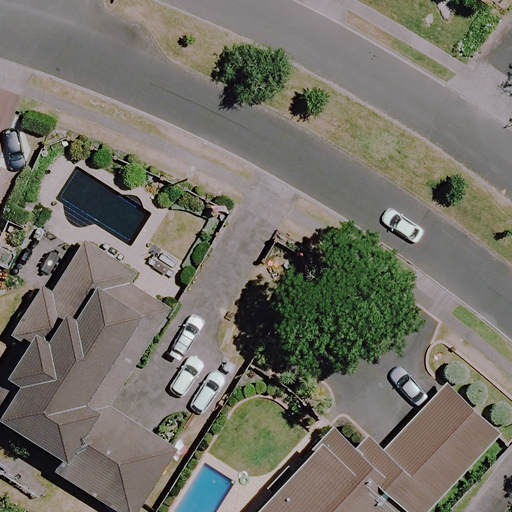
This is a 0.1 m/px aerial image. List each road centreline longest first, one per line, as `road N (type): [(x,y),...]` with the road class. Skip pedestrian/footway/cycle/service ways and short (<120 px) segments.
road 1 (residential): [(511,315),(456,268),(312,177),(168,98),(0,33)]
road 2 (residential): [(224,0),(356,67),(455,135)]
